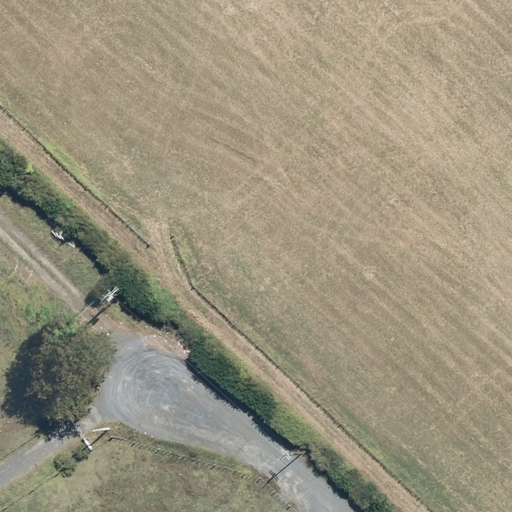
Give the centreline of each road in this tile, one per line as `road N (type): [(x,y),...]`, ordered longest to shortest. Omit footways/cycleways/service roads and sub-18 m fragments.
road 1 (track): [(0,126),(414,511)]
road 2 (track): [(171,371),(0,213)]
road 3 (unclassified): [(171,371),(337,511)]
road 4 (track): [(171,371),(0,486)]
